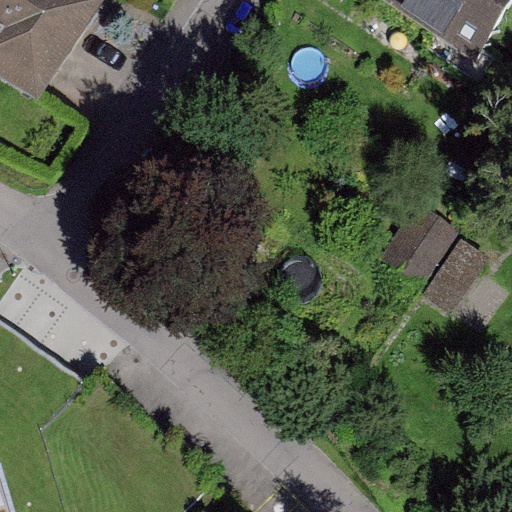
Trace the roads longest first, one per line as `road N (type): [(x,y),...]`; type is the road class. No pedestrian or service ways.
road 1 (residential): [(49,246),(279,440),(343,511)]
road 2 (residential): [(225,0),(49,246)]
